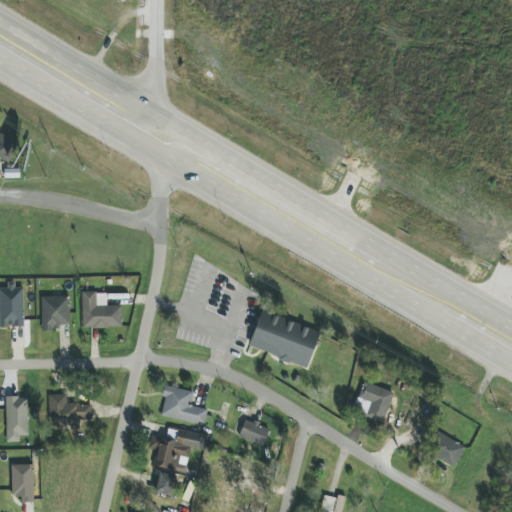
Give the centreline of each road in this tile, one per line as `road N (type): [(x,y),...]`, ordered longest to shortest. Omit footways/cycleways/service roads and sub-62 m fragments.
road 1 (primary): [(82,107),(511,369)]
road 2 (residential): [(0,363),(140,361),(218,372),(464,511)]
road 3 (residential): [(99,511),(165,254),(161,154)]
road 4 (primary): [(154,114),(0,19)]
road 5 (primary): [(0,42),(136,121),(154,114)]
road 6 (primary): [(298,203),(154,114)]
road 7 (residential): [(0,196),(164,226)]
road 8 (primary): [(511,334),(384,255)]
road 9 (primary): [(298,203),(261,195),(189,155),(161,154)]
